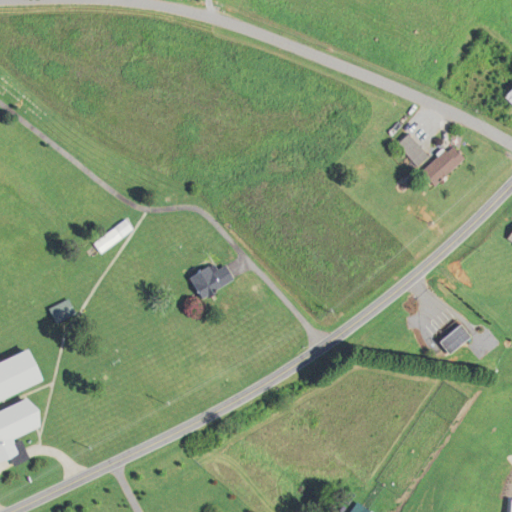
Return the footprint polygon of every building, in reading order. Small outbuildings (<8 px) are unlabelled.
[(397,145),(421,169),(433,157),(410,133),(397,145)] [(189,281),(206,301),(232,278),(215,259),(189,281)] [(438,341),(448,355),(470,337),(460,324),(438,341)] [(0,409),(0,460),(1,460),(4,468),(22,460),(13,437),(38,426),(26,398),(0,409)] [(367,511),(355,503),(347,511),(367,511)]
